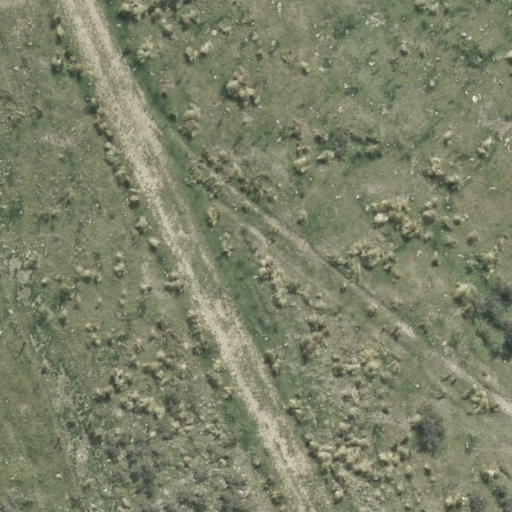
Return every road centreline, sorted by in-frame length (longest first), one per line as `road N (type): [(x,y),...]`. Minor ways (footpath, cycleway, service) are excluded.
road 1 (track): [(45,0),(184,350),(270,511)]
road 2 (track): [(184,350),(316,374),(511,451)]
